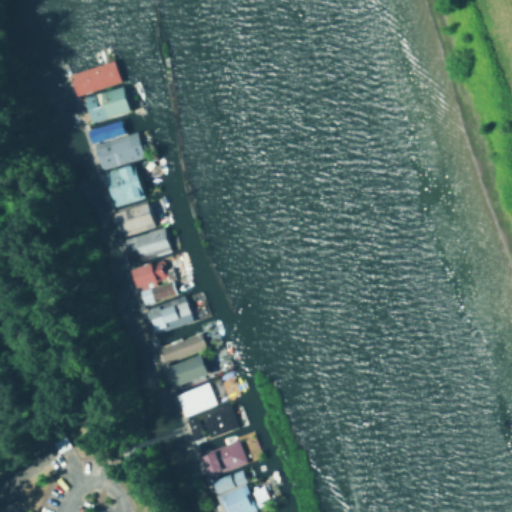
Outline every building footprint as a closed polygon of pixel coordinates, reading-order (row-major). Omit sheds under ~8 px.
[(70,91),(64,71),(111,57),(117,77),(70,91)] [(83,119),(75,93),(124,78),(132,104),(83,119)] [(87,137),(83,126),(119,115),(122,127),(87,137)] [(89,139),(133,126),(142,154),(97,167),(89,139)] [(109,201),(100,169),(132,160),(141,191),(109,201)] [(109,206),(154,192),(162,220),(118,233),(109,206)] [(166,242),(134,252),(131,241),(123,243),(120,236),(160,224),(166,242)] [(127,262),(181,245),(187,268),(134,284),(127,262)] [(136,286),(169,276),(174,292),(140,302),(136,286)] [(152,326),(145,304),(195,288),(202,311),(152,326)] [(157,341),(195,330),(193,322),(207,317),(214,341),(161,356),(157,341)] [(164,360),(218,344),(225,366),(171,382),(164,360)] [(173,389),(226,371),(232,390),(221,393),(223,398),(181,412),(173,389)] [(188,419),(197,442),(239,427),(231,404),(188,419)] [(72,444),(58,452),(51,439),(66,431),(72,444)] [(197,448),(247,431),(255,456),(205,472),(197,448)] [(213,488),(209,475),(240,464),(244,476),(213,488)] [(244,511),(222,511),(214,490),(252,476),(262,506),(244,511)]
